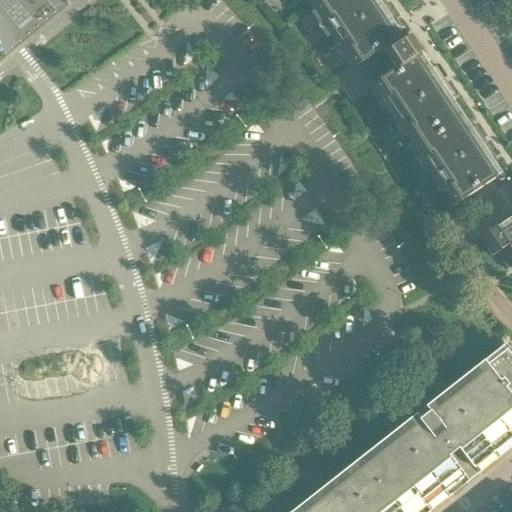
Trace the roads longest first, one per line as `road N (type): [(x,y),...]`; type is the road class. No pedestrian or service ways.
road 1 (residential): [(23,55),(52,96),(123,253),(155,392),(171,511)]
road 2 (residential): [(511,316),(476,272),(459,234),(465,221),(511,191)]
